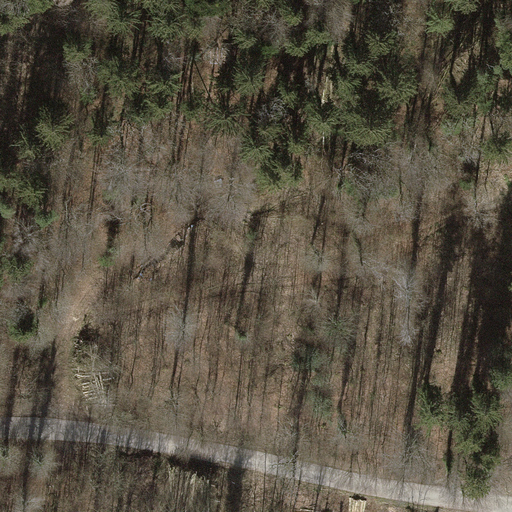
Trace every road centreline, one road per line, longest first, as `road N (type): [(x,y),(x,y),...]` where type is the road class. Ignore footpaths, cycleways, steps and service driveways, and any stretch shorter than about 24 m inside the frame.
road 1 (track): [(0,348),(176,295),(367,271),(452,221),(511,202)]
road 2 (tertiary): [(0,429),(157,444),(511,511)]
road 3 (track): [(60,430),(60,370),(78,304),(146,239),(238,188)]
